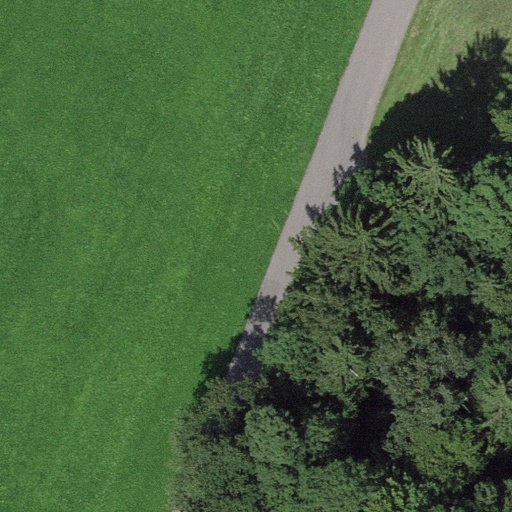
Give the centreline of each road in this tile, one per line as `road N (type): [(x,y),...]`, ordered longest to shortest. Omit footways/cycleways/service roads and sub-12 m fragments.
road 1 (unclassified): [(403,0),(201,511)]
road 2 (track): [(303,247),(511,179)]
